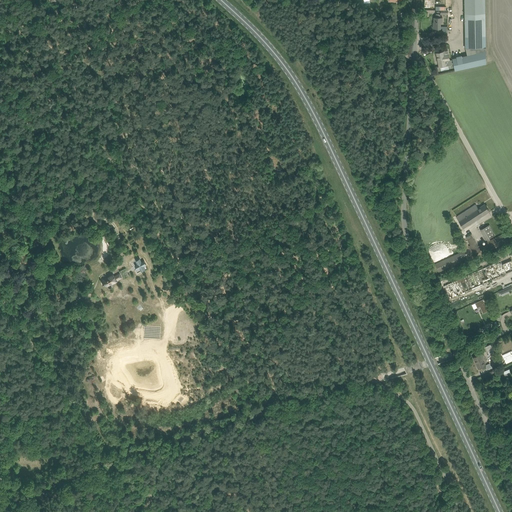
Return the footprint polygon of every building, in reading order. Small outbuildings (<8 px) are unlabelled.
[(485,13),(465,13),(465,48),(467,55),(462,56),(462,55),(456,56),(457,57),(452,58),(455,70),(486,63),(485,13)] [(433,25),(433,28),(438,28),(440,28),(444,28),(444,26),(442,26),(442,17),(440,17),(440,15),(439,14),(436,14),(436,17),(434,17),(434,25),(433,25)] [(449,55),(444,55),(443,52),(436,53),(439,66),(446,65),(445,60),(450,60),(449,55)] [(473,166),(468,169),(472,175),(477,172),(473,166)] [(465,181),(463,178),(461,179),(461,178),(441,189),(444,193),(465,181)] [(489,211),(484,204),(477,209),(475,205),(456,217),(463,229),(489,211)] [(488,242),(481,246),(484,253),(502,244),(507,241),(504,233),(498,236),(490,240),(490,239),(487,240),(488,242)] [(472,234),(466,237),(470,245),(476,242),(472,234)] [(439,272),(468,259),(464,251),(435,264),(439,272)] [(136,260),(138,264),(136,265),(138,269),(140,268),(142,271),(145,269),(144,266),(146,264),(144,260),(142,262),(140,258),(136,260)] [(450,298),(511,270),(511,261),(511,260),(502,264),(500,258),(493,261),(494,264),(444,285),(450,298)] [(111,283),(116,281),(122,278),(120,273),(114,276),(113,274),(108,277),(108,278),(103,281),(103,283),(102,284),(103,284),(106,286),(108,285),(109,285),(108,284),(111,282),(111,283)] [(500,295),(511,289),(511,287),(511,285),(498,291),(500,295)] [(480,306),(483,313),(488,311),(483,299),(475,303),(477,307),(480,306)] [(497,350),(494,343),(485,347),(489,356),(496,353),(495,351),(497,350)] [(510,351),(502,355),(506,363),(511,360),(511,355),(511,354),(510,351)] [(486,365),(484,361),(487,360),(484,352),(474,357),(479,368),(486,365)]
